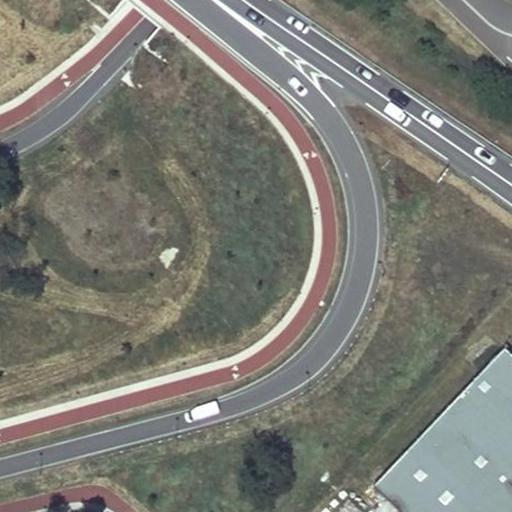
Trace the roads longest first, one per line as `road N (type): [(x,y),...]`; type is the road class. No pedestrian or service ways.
road 1 (residential): [(197,0),(276,56),(337,132),(359,179),(367,240),(358,295),(342,331),(304,368),(250,400),(0,467)]
road 2 (tertiary): [(240,0),(511,185)]
road 3 (residential): [(0,151),(59,115),(164,0)]
